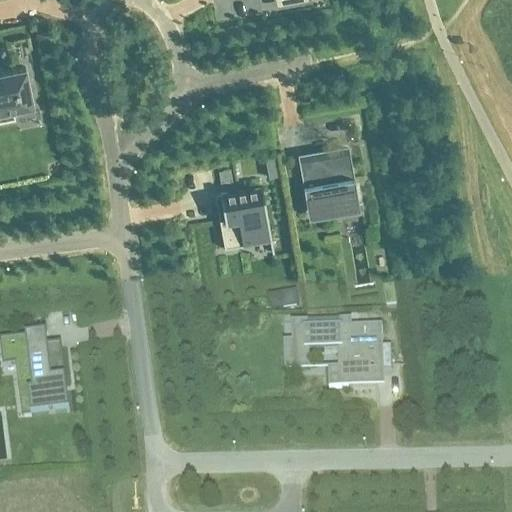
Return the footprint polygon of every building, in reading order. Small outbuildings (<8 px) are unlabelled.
[(0,120),(14,118),(12,108),(33,104),(25,66),(0,71),(0,120)] [(360,207),(349,149),(332,152),(332,156),(317,158),(316,154),(298,157),(308,216),(360,207)] [(276,154),(265,157),(268,177),(280,175),(276,154)] [(269,238),(272,252),(274,252),(262,185),(220,193),(223,211),(224,211),(225,218),(219,219),(224,248),(245,244),(248,243),(247,242),(268,238),(269,238)] [(394,284),(384,286),(387,306),(397,304),(394,284)] [(280,295),(269,297),(271,312),(283,311),(280,295)] [(343,368),(328,368),(329,389),(349,389),(348,384),(380,383),(379,372),(392,371),(391,347),(383,347),(382,326),(348,327),(348,320),(289,322),(289,324),(304,324),(305,341),(284,342),(285,369),(310,368),(309,351),(342,349),(343,368)] [(68,393),(67,393),(61,351),(49,352),(48,348),(47,336),(1,342),(4,368),(17,367),(30,365),(34,395),(29,395),(32,418),(70,414),(68,393)] [(64,492),(19,497),(20,511),(68,511),(68,506),(66,506),(64,492)]
